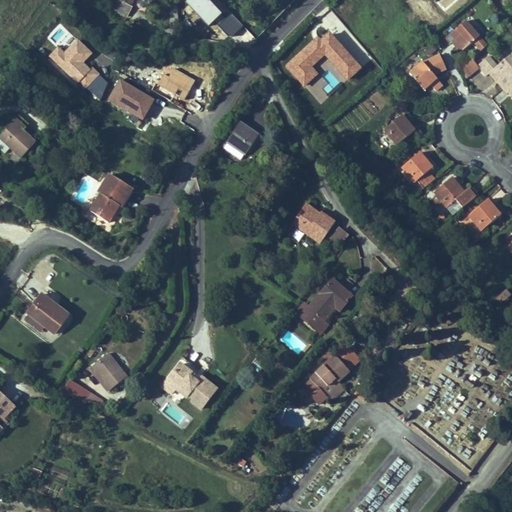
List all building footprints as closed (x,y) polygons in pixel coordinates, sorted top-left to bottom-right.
[(114,0),(111,7),(128,16),(134,6),(131,5),(133,0),(114,0)] [(228,37),(232,37),(243,27),(231,14),(225,20),(206,0),(190,0),(187,3),(208,26),(214,21),(228,37)] [(469,15),(449,33),(454,40),(456,38),(464,47),(483,31),(469,15)] [(203,37),(208,31),(205,28),(199,33),(203,37)] [(314,42),(287,66),(304,85),(316,74),(310,67),(324,54),(348,80),(360,69),(329,34),(317,45),(314,42)] [(86,88),(98,75),(92,68),(90,70),(81,61),(83,59),(85,61),(91,54),(77,41),(64,54),(58,48),(50,56),(78,84),(80,82),(86,88)] [(508,83),(511,79),(511,51),(503,59),(494,49),(483,59),(492,70),(496,66),(505,75),(503,77),(508,83)] [(440,86),(447,80),(427,58),(414,70),(428,85),(434,79),(440,86)] [(468,78),(479,69),(471,60),(460,69),(468,78)] [(108,84),(98,75),(86,88),(100,101),(108,84)] [(120,81),(109,99),(143,119),(154,101),(120,81)] [(388,127),(401,142),(419,126),(406,111),(388,127)] [(0,129),(0,131),(21,152),(37,136),(23,124),(25,122),(16,113),(0,129)] [(238,118),(225,137),(227,138),(243,149),(244,150),(257,131),(238,118)] [(243,149),(227,138),(223,143),(240,154),(243,149)] [(407,164),(420,179),(438,163),(425,148),(407,164)] [(440,189),(453,204),(458,199),(464,206),(482,191),(476,184),(472,188),(459,173),(440,189)] [(109,223),(120,206),(123,208),(134,191),(130,188),(131,186),(113,174),(100,193),(102,194),(92,211),(109,223)] [(477,209),(490,225),(508,209),(496,193),(477,209)] [(304,197),(291,217),(321,236),(335,214),(320,205),(319,206),(304,197)] [(341,238),(348,227),(338,220),(331,230),(341,238)] [(343,304),(355,290),(335,273),(313,300),(309,296),(301,306),(319,320),(326,312),(328,313),(339,300),(343,304)] [(43,289),(55,297),(58,292),(46,284),(43,289)] [(55,297),(43,289),(30,308),(59,328),(72,308),(55,297)] [(325,326),(333,317),(328,313),(326,312),(319,320),(325,326)] [(49,343),(53,337),(43,330),(39,336),(49,343)] [(130,371),(113,346),(95,359),(113,383),(130,371)] [(300,355),(302,352),(295,346),(292,349),(300,355)] [(287,348),(273,364),(263,355),(255,364),(279,385),(301,360),(287,348)] [(337,351),(311,374),(323,387),(332,378),(335,382),(351,367),(337,351)] [(182,360),(193,370),(191,373),(199,379),(203,374),(205,371),(186,355),(182,360)] [(193,398),(202,405),(218,386),(203,374),(199,379),(191,373),(193,370),(182,360),(169,376),(178,383),(176,385),(185,392),(187,390),(194,396),(193,398)] [(176,385),(178,383),(169,376),(164,382),(172,389),(176,385)] [(69,380),(61,393),(95,413),(103,400),(69,380)] [(0,433),(8,426),(2,420),(14,409),(0,394),(0,433)] [(243,468),(246,463),(238,458),(234,463),(243,468)] [(32,469),(29,479),(39,482),(42,472),(32,469)]
